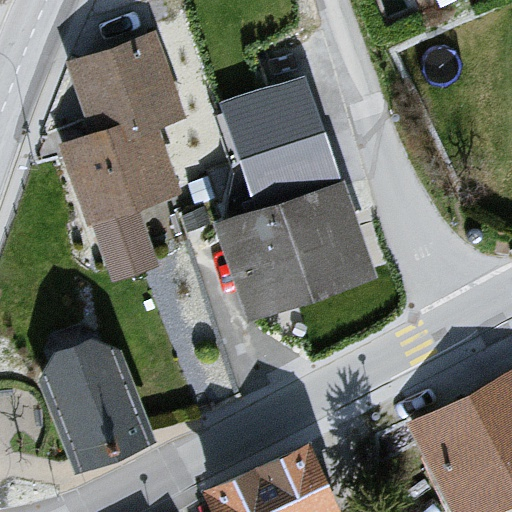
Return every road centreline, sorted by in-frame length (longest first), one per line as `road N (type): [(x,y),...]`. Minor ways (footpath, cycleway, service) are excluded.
road 1 (residential): [(100,511),(463,318)]
road 2 (residential): [(331,0),(388,166),(463,318)]
road 3 (tertiary): [(0,122),(46,0)]
